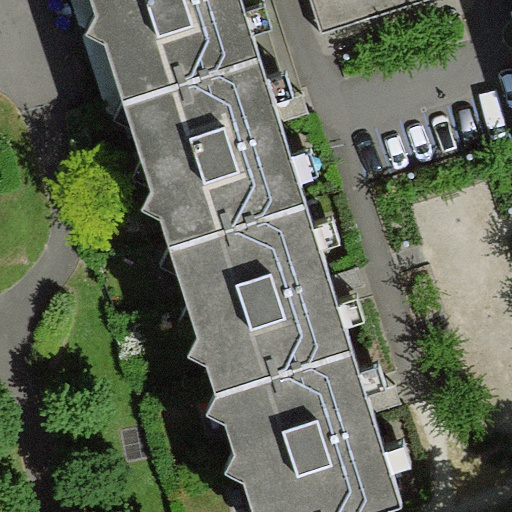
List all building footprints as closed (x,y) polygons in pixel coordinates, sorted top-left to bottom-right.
[(263,55),(245,0),(94,0),(120,80),(126,98),(263,55)] [(314,0),(319,15),(328,12),(338,16),(341,26),(425,0),(314,0)] [(309,199),(263,55),(126,98),(174,245),(309,199)] [(356,343),(309,199),(174,245),(193,307),(220,389),(356,343)] [(365,511),(404,499),(356,343),(220,389),(245,471),(257,511),(365,511)]
